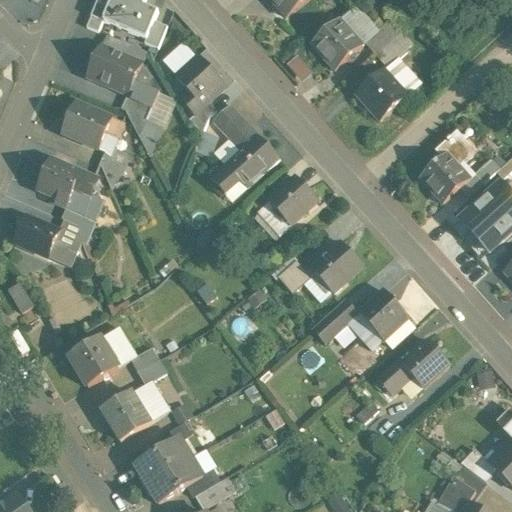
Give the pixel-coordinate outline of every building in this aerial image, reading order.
[(103,23),(113,1),(111,0),(99,0),(86,31),(98,36),(103,23)] [(112,0),(113,1),(103,23),(146,41),(154,24),(158,15),(143,8),(146,2),(142,0),(112,0)] [(269,0),(287,20),(308,0),(269,0)] [(167,30),(154,24),(146,41),(144,46),(158,52),(167,30)] [(360,49),(339,26),(314,48),(336,72),(360,49)] [(141,67),(101,50),(87,81),(127,98),(128,99),(134,86),(141,67)] [(289,65),(303,82),(314,74),(300,56),(289,65)] [(226,90),(198,59),(175,79),(190,96),(182,104),(195,118),(209,106),(226,90)] [(384,76),(359,99),(381,123),(406,100),(384,76)] [(159,97),(134,86),(128,99),(127,98),(121,112),(125,114),(127,115),(140,142),(159,97)] [(112,122),(76,106),(62,138),(99,153),(107,135),(112,123),(112,122)] [(209,106),(195,118),(189,123),(202,137),(209,121),(216,115),(209,106)] [(231,108),(212,124),(220,133),(239,117),(231,108)] [(239,117),(220,133),(231,144),(244,132),(249,128),(239,117)] [(124,128),(112,123),(107,135),(119,140),(124,128)] [(244,132),(231,144),(240,154),(254,142),(244,132)] [(240,154),(225,168),(236,180),(247,192),(280,163),(258,138),(240,154)] [(474,158),(458,139),(452,144),(450,141),(448,144),(437,154),(443,162),(448,158),(456,168),(459,165),(462,169),(474,158)] [(127,170),(107,158),(102,171),(113,194),(127,170)] [(456,168),(448,158),(443,162),(422,180),(445,205),(469,183),(456,168)] [(490,163),(474,177),(483,187),(498,173),(490,163)] [(82,177),(51,164),(38,194),(58,203),(56,207),(67,212),(75,193),(81,177),(82,177)] [(225,168),(210,181),(221,194),(236,180),(225,168)] [(507,182),(498,173),(483,187),(491,196),(502,187),(507,182)] [(96,184),(81,177),(75,193),(89,200),(96,184)] [(318,204),(296,180),(269,205),(290,229),(291,229),(318,204)] [(491,196),(460,224),(487,254),(511,231),(511,199),(502,187),(491,196)] [(290,229),(269,205),(258,216),(279,239),(290,229)] [(59,235),(26,221),(15,246),(48,261),(56,244),(60,235),(59,235)] [(77,229),(64,224),(59,235),(60,235),(56,244),(70,250),(68,254),(77,258),(82,244),(77,229)] [(70,250),(56,244),(48,261),(71,271),(77,258),(68,254),(70,250)] [(363,269),(342,245),(313,271),(334,295),(363,269)] [(311,280),(298,265),(281,280),(294,295),(311,280)] [(32,310),(18,287),(8,294),(21,316),(32,310)] [(409,322),(384,295),(360,317),(384,344),(409,322)] [(343,305),(314,331),(328,347),(356,321),(343,305)] [(119,373),(100,342),(70,360),(88,391),(119,373)] [(449,368),(427,345),(402,368),(401,369),(411,380),(422,392),(449,368)] [(151,352),(131,364),(137,375),(158,363),(151,352)] [(158,363),(137,375),(145,389),(146,389),(166,377),(158,363)] [(399,364),(377,384),(391,399),(411,380),(401,369),(402,368),(399,364)] [(479,376),(482,392),(496,389),(493,374),(479,376)] [(142,413),(132,396),(102,414),(121,445),(151,427),(142,413)] [(151,408),(142,413),(151,427),(160,422),(151,408)] [(511,411),(501,422),(509,431),(511,427),(511,411)] [(207,426),(201,416),(187,423),(193,434),(207,426)] [(185,426),(157,443),(163,453),(180,443),(181,445),(192,438),(185,426)] [(163,453),(136,470),(147,489),(191,462),(181,445),(180,443),(163,453)] [(511,448),(492,470),(511,489),(511,448)] [(475,453),(461,467),(465,471),(486,486),(496,474),(475,453)] [(191,462),(147,489),(158,508),(187,491),(203,481),(202,479),(191,462)] [(451,483),(446,493),(469,506),(473,508),(486,486),(465,471),(451,483)] [(213,472),(202,479),(203,481),(187,491),(193,501),(220,484),(213,472)] [(0,508),(0,511),(27,511),(28,508),(19,506),(14,499),(0,508)]
